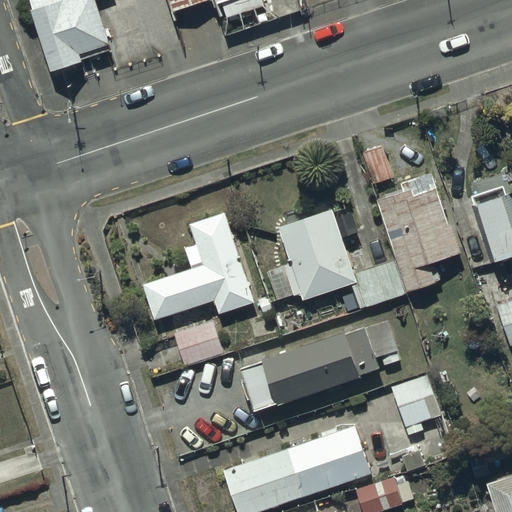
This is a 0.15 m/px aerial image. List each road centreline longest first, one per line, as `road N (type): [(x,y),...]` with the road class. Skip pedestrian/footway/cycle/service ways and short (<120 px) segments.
road 1 (tertiary): [(511,10),(11,179)]
road 2 (residential): [(11,179),(121,511)]
